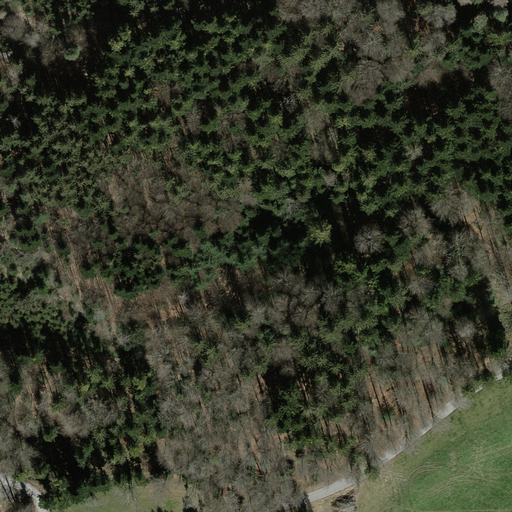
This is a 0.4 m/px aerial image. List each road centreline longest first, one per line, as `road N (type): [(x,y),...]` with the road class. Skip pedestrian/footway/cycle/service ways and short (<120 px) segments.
road 1 (tertiary): [(260,511),(348,481),(471,387),(511,371)]
road 2 (track): [(0,52),(113,13),(227,0)]
